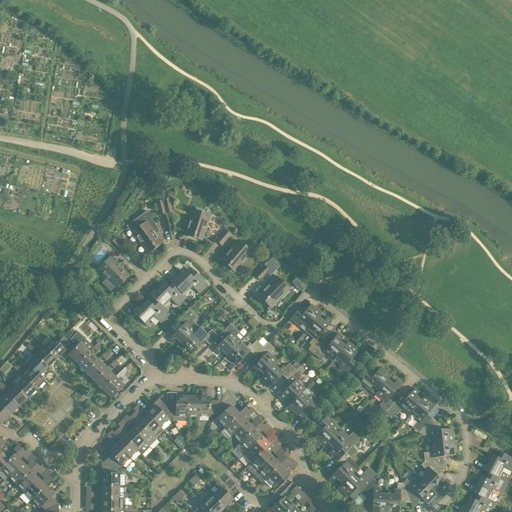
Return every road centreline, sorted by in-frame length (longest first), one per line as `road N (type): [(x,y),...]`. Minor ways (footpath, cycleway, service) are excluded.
road 1 (residential): [(431,511),(465,467),(460,418),(309,292),(270,324),(192,253),(170,253),(111,313),(150,359),(156,381)]
road 2 (residential): [(156,381),(226,380),(244,388),(294,437),(303,466)]
road 3 (residential): [(79,475),(93,434),(156,381)]
